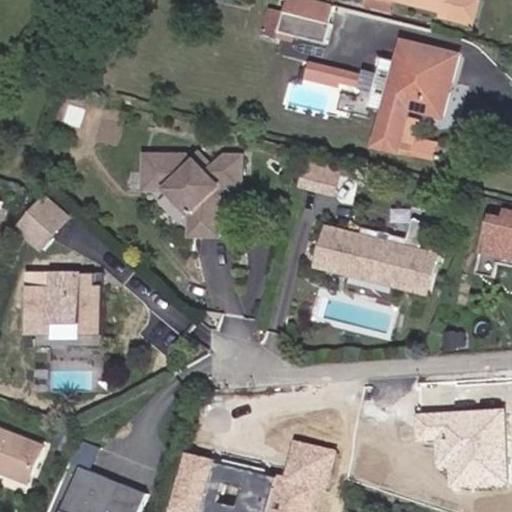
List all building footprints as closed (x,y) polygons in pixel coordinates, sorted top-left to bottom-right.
[(331,25),(336,8),(304,0),(291,0),(287,14),(331,25)] [(398,0),(446,12),(445,17),(475,24),(480,2),(470,0),(398,0)] [(282,32),(287,14),(272,9),(265,35),(280,39),(282,32)] [(328,44),(333,26),(331,25),(287,14),(282,32),(328,44)] [(446,118),(461,56),(405,42),(400,62),(388,112),(379,148),(403,153),(412,110),(446,118)] [(388,112),(400,62),(387,59),(374,109),(388,112)] [(314,62),(311,77),(363,86),(366,70),(314,62)] [(243,187),(243,157),(223,157),(209,173),(194,157),(149,157),(149,190),(172,191),(195,214),(195,236),(222,236),(222,202),(215,195),(222,187),(243,187)] [(338,193),(344,172),(310,163),(305,185),(338,193)] [(42,245),(68,215),(49,198),(23,228),(42,245)] [(508,221),(494,217),(483,251),(511,257),(511,213),(510,213),(508,221)] [(441,263),(443,255),(426,251),(425,255),(423,255),(425,244),(430,245),(436,224),(416,219),(411,239),(394,235),(392,243),(382,241),(384,232),(366,228),(363,240),(346,236),(347,231),(330,226),(328,235),(331,236),(324,264),(355,272),(354,276),(398,288),(400,283),(431,291),(438,263),(441,263)] [(108,336),(107,287),(85,287),(85,273),(54,273),(55,288),(32,288),(33,337),(56,337),(55,325),(86,324),(86,336),(108,336)] [(398,288),(354,276),(350,291),(395,302),(398,288)] [(86,336),(86,324),(55,325),(56,337),(33,337),(33,349),(108,348),(108,336),(86,336)] [(511,408),(423,411),(424,441),(444,440),(445,468),(457,468),(458,486),(511,485),(511,408)] [(33,479),(45,448),(0,430),(0,471),(11,475),(13,470),(33,479)] [(86,440),(79,461),(96,467),(103,445),(86,440)] [(143,511),(150,495),(82,468),(64,511),(143,511)] [(31,484),(33,479),(13,470),(11,475),(31,484)]
